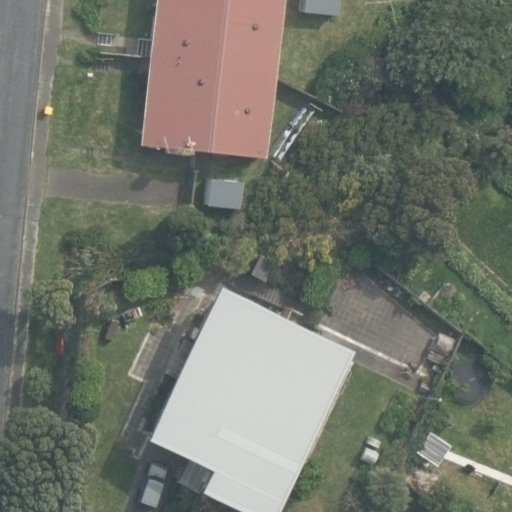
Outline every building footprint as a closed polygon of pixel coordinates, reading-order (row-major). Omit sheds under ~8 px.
[(147,0),(133,145),(259,158),(275,0),(147,0)] [(299,0),(298,12),(332,14),(333,0),(299,0)] [(205,204),(238,208),(241,180),(207,177),(205,204)] [(248,274),(263,282),(273,260),(257,253),(248,274)] [(190,489),(238,511),(268,511),(345,349),(207,284),(135,438),(200,468),(190,489)] [(407,455),(427,470),(449,441),(430,426),(407,455)]
